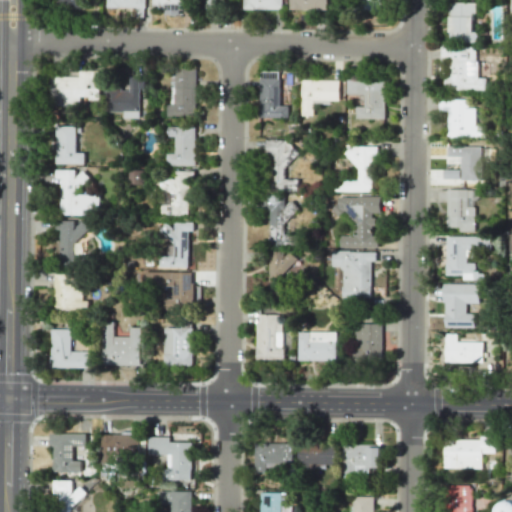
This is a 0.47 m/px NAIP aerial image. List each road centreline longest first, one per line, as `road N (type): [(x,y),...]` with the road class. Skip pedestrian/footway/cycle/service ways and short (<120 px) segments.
road 1 (tertiary): [(511,404),(0,398)]
road 2 (residential): [(407,511),(412,0)]
road 3 (residential): [(227,511),(228,44)]
road 4 (residential): [(411,48),(10,40)]
road 5 (secondary): [(7,399),(10,40)]
